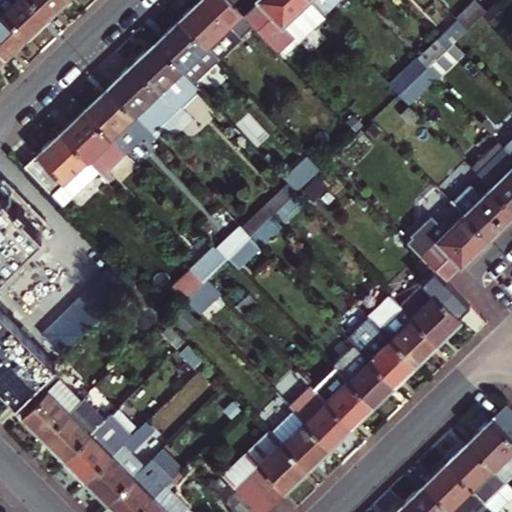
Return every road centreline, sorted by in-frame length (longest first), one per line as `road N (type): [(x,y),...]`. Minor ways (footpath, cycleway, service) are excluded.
road 1 (residential): [(330,511),(495,348)]
road 2 (residential): [(132,0),(0,124)]
